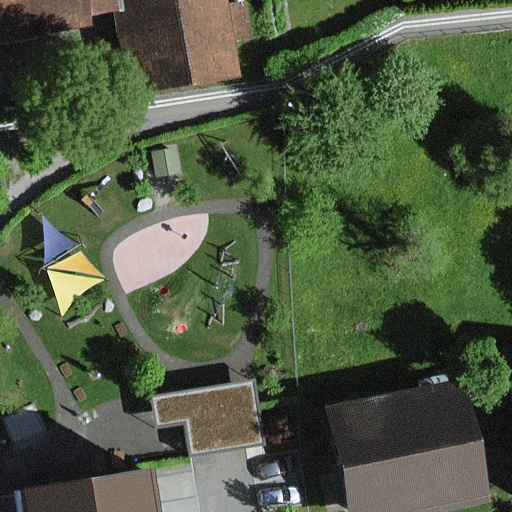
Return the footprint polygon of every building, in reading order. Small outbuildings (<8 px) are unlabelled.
[(230,0),(0,0),(0,41),(94,27),(93,16),(115,12),(128,97),(243,79),(237,42),(253,39),(247,2),(231,4),(230,0)] [(177,151),(151,155),(154,181),(180,177),(177,151)] [(255,383),(151,399),(156,432),(183,428),(188,460),(265,448),(255,383)] [(328,411),(348,511),(441,511),(493,502),(469,383),(328,411)] [(152,511),(145,467),(10,490),(13,511),(152,511)]
